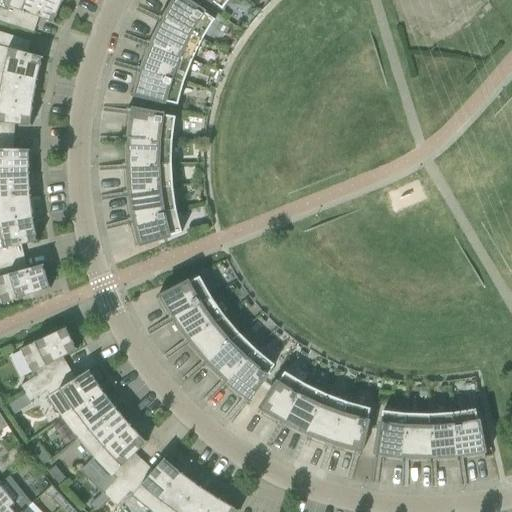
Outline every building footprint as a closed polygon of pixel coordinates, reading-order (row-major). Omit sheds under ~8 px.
[(63,3),(56,0),(10,0),(8,6),(6,5),(6,7),(9,8),(8,12),(0,9),(0,22),(35,34),(35,33),(34,32),(38,19),(54,24),(54,23),(52,22),(58,7),(57,6),(59,2),(62,3),(63,3)] [(159,17),(201,40),(202,40),(201,39),(212,21),(213,22),(214,20),(198,10),(199,10),(184,0),(175,0),(175,1),(173,1),(162,19),(159,17)] [(207,0),(221,10),(222,9),(221,8),(227,0),(207,0)] [(147,41),(147,42),(191,61),(191,60),(190,60),(200,41),(201,41),(201,40),(159,17),(158,18),(163,20),(161,25),(160,24),(151,43),(147,41)] [(0,73),(37,81),(38,81),(34,80),(35,75),(36,75),(40,59),(43,60),(43,59),(26,54),(30,43),(31,43),(31,42),(28,41),(28,42),(0,33),(0,73)] [(137,67),(137,68),(183,83),(183,82),(182,82),(190,61),(191,62),(191,61),(147,42),(146,42),(152,45),(150,50),(148,49),(141,68),(137,67)] [(183,84),(183,83),(137,68),(142,70),(141,75),(139,75),(133,95),(130,94),(129,95),(159,102),(159,101),(177,106),(177,104),(176,104),(182,83),(183,84)] [(37,81),(0,73),(0,98),(33,104),(34,103),(30,102),(31,97),(32,98),(35,81),(37,82),(37,81)] [(33,104),(0,98),(0,124),(31,127),(31,126),(27,125),(27,120),(29,121),(31,104),(33,104)] [(123,137),(171,141),(170,141),(173,119),(174,119),(175,118),(156,115),(156,114),(126,109),(126,110),(132,111),(131,117),(130,116),(127,137),(123,137)] [(0,136),(0,175),(29,174),(27,174),(27,157),(25,157),(25,152),(29,152),(29,151),(8,150),(9,138),(10,138),(10,137),(0,136)] [(122,164),(122,165),(170,165),(170,164),(169,164),(170,142),(171,142),(171,141),(123,137),(123,138),(129,139),(128,144),(127,144),(126,164),(122,164)] [(123,192),(123,193),(172,188),(172,187),(170,187),(169,166),(170,166),(170,165),(122,165),(122,166),(128,166),(128,171),(126,171),(127,192),(123,192)] [(29,174),(0,175),(0,199),(31,197),(31,196),(28,196),(27,180),(26,180),(25,175),(29,175),(29,174)] [(127,219),(127,220),(175,211),(175,210),(174,210),(171,189),(172,189),(172,188),(123,193),(129,193),(130,198),(128,198),(131,219),(127,219)] [(31,197),(0,199),(0,224),(33,219),(31,219),(29,202),(27,203),(27,198),(31,197)] [(175,212),(175,211),(127,220),(128,221),(133,220),(135,224),(133,225),(138,245),(134,246),(134,248),(163,239),(181,233),(181,232),(179,233),(174,212),(175,212)] [(0,263),(21,259),(21,258),(20,258),(17,247),(37,242),(37,241),(35,242),(32,225),(30,225),(29,220),(33,220),(33,219),(0,224),(0,263)] [(21,259),(0,263),(0,300),(2,305),(50,289),(50,288),(46,289),(45,284),(46,284),(41,267),(43,267),(43,266),(23,271),(20,259),(21,259)] [(211,298),(200,279),(199,278),(182,286),(155,300),(156,301),(159,299),(170,317),(171,317),(174,321),(169,324),(169,325),(211,298)] [(211,298),(169,325),(170,325),(173,323),(185,340),(187,339),(190,343),(185,347),(224,317),(223,317),(211,298)] [(239,335),(224,317),(185,347),(186,348),(189,345),(202,361),(204,360),(207,364),(203,368),(239,335)] [(25,394),(65,371),(59,360),(77,350),(76,349),(74,350),(67,335),(65,336),(63,331),(67,330),(66,329),(19,350),(32,375),(35,373),(37,376),(20,386),(25,394)] [(239,335),(203,368),(204,369),(207,366),(221,380),(223,379),(226,383),(222,387),(223,388),(256,351),(239,335)] [(274,366),(256,351),(223,388),(226,385),(242,398),(243,397),(247,400),(244,405),(245,406),(263,381),(274,366)] [(71,382),(65,371),(25,394),(30,403),(46,393),(49,396),(45,398),(46,399),(48,398),(61,418),(60,420),(102,390),(98,392),(96,388),(97,387),(88,373),(90,372),(89,371),(71,382)] [(304,385),(285,374),(284,373),(274,389),(273,389),(257,414),(258,415),(260,411),(278,422),(279,420),(283,423),(281,428),(281,429),(304,385)] [(304,385),(281,429),(282,429),(284,425),(302,434),(303,433),(308,435),(305,440),(306,440),(325,395),(304,385)] [(102,391),(102,390),(60,420),(60,421),(62,419),(77,439),(75,440),(76,441),(116,408),(115,408),(112,410),(109,406),(110,406),(100,392),(102,391)] [(325,395),(306,440),(307,441),(308,437),(328,444),(328,443),(333,444),(331,450),(332,450),(347,403),(325,395)] [(369,409),(347,403),(332,450),(334,446),(354,452),(354,450),(359,452),(358,457),(359,458),(366,428),(365,428),(369,409)] [(116,408),(76,441),(78,440),(93,458),(91,459),(92,460),(130,426),(130,425),(127,428),(124,424),(125,423),(114,410),(116,409),(116,408)] [(475,410),(452,414),(457,463),(457,457),(462,456),(462,458),(483,455),(484,459),(485,458),(479,429),(475,410)] [(405,415),(383,412),(382,412),(379,430),(378,430),(374,460),(375,461),(376,455),(381,455),(381,457),(402,460),(401,464),(402,464),(405,415)] [(457,463),(452,414),(428,415),(429,465),(430,465),(430,459),(435,458),(435,460),(456,459),(456,463),(457,463)] [(405,415),(402,464),(403,458),(408,458),(408,460),(429,461),(429,465),(428,415),(405,415)] [(130,426),(92,460),(94,459),(111,477),(109,478),(110,479),(146,443),(145,442),(143,445),(139,441),(140,440),(129,428),(131,426),(130,426)] [(38,445),(31,450),(43,466),(50,461),(38,445)] [(152,511),(182,474),(181,474),(180,475),(167,465),(166,466),(162,463),(165,460),(164,459),(150,475),(141,466),(142,466),(141,465),(124,484),(117,477),(102,494),(116,507),(130,492),(133,495),(130,498),(131,499),(132,497),(150,511),(152,511)] [(55,466),(48,472),(60,488),(67,482),(55,466)] [(182,474),(152,511),(183,511),(200,487),(198,489),(185,479),(184,480),(180,477),(182,474)] [(0,511),(22,511),(31,504),(9,477),(0,484),(0,511)] [(200,487),(183,511),(211,511),(219,499),(217,501),(203,492),(203,494),(198,491),(201,488),(200,487)] [(60,509),(66,503),(58,494),(51,500),(60,509)] [(219,499),(211,511),(238,511),(239,511),(238,510),(237,511),(236,511),(223,504),(222,506),(218,503),(220,500),(219,499)] [(74,511),(75,511),(66,503),(60,509),(62,511),(74,511)]
